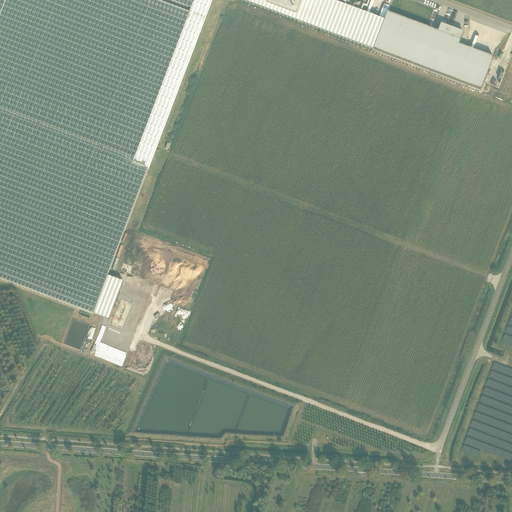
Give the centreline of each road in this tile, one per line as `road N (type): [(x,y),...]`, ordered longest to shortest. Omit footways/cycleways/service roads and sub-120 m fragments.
road 1 (tertiary): [(511,480),(0,443)]
road 2 (track): [(142,337),(440,446)]
road 3 (unclassified): [(441,441),(511,255)]
